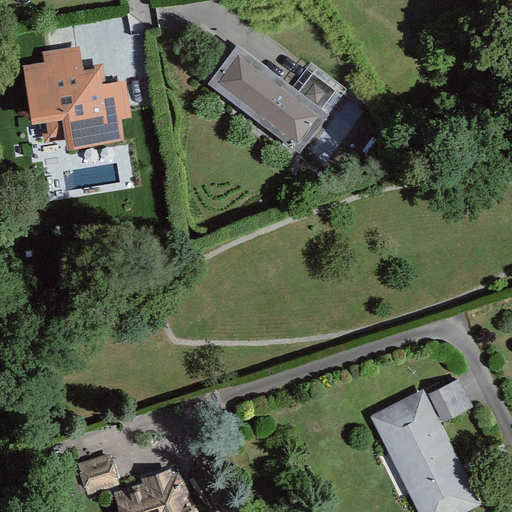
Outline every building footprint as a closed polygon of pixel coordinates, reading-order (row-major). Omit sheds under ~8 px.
[(29,63),(37,118),(47,117),(50,139),(67,137),(69,148),(131,139),(128,116),(137,115),(131,76),(104,80),(102,66),(84,69),(81,46),(49,51),(50,60),(29,63)] [(327,115),(238,47),(209,86),(297,154),(327,115)] [(441,419),(473,409),(462,378),(431,388),(441,419)] [(427,392),(372,419),(417,511),(475,511),(484,508),(427,392)] [(81,465),(89,490),(123,479),(115,454),(81,465)] [(206,511),(182,456),(112,486),(123,511),(206,511)]
